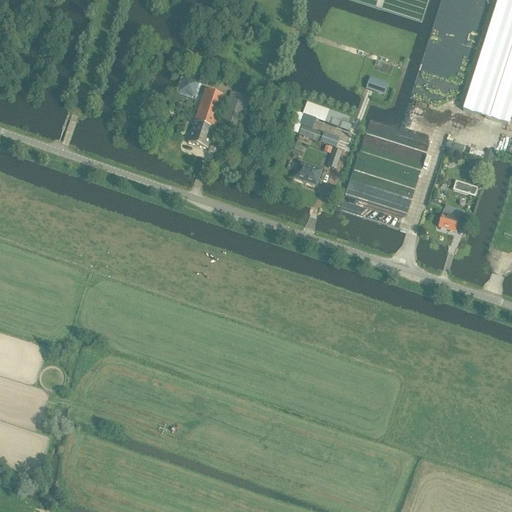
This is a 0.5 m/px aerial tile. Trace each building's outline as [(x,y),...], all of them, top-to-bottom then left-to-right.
[(511,0),(498,0),(463,112),(508,126),(511,113),(511,0)] [(182,76),(176,94),(194,100),(200,82),(182,76)] [(370,78),(366,89),(384,96),(388,85),(370,78)] [(204,92),(187,144),(206,151),(224,98),(204,92)] [(217,133),(235,139),(248,100),(230,94),(217,133)] [(295,112),(288,132),(297,135),(303,116),(349,133),(353,121),(329,113),(305,104),(301,115),(295,112)] [(248,154),(258,156),(260,150),(258,149),(267,116),(253,112),(249,130),(254,132),(248,154)] [(296,143),(309,148),(312,141),(323,145),(335,149),(338,141),(302,127),(298,136),(296,143)] [(484,154),(470,150),(469,155),(483,160),(484,154)] [(490,162),(493,153),(487,151),(484,161),(490,162)] [(327,168),(335,171),(339,159),(331,157),(327,168)] [(312,168),(299,163),(293,179),(316,187),(321,171),(312,168)] [(456,183),(453,191),(467,195),(474,197),(477,189),(470,187),(456,183)] [(436,208),(431,225),(440,228),(439,230),(447,232),(447,230),(455,232),(458,223),(467,226),(470,215),(461,212),(460,215),(436,208)]
